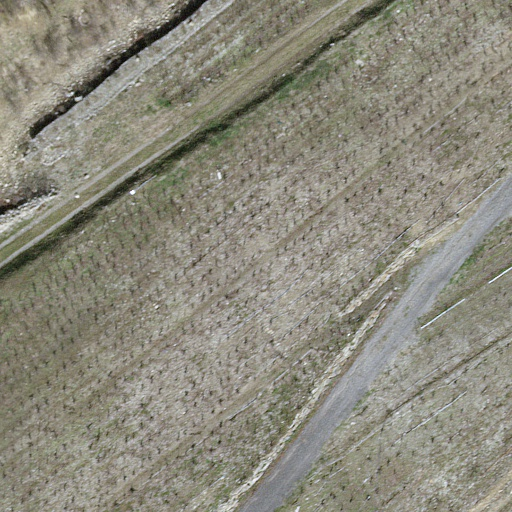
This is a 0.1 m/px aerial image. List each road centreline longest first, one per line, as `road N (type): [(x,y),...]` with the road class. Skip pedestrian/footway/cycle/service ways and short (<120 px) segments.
road 1 (track): [(0,257),(382,0)]
road 2 (track): [(511,188),(457,243),(262,511)]
